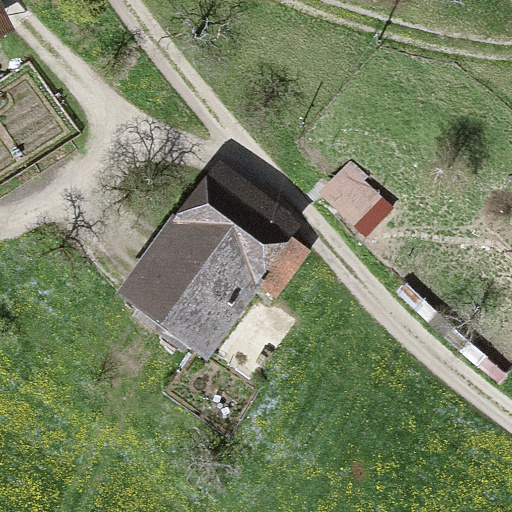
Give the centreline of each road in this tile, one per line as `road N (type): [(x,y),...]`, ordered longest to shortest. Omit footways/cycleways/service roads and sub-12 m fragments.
road 1 (residential): [(511,414),(405,325),(230,137),(125,0)]
road 2 (track): [(342,0),(511,41)]
